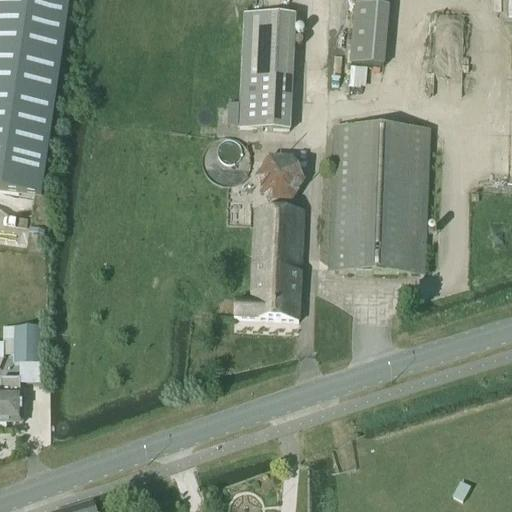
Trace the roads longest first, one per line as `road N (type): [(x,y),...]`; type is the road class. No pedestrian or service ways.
road 1 (secondary): [(0,505),(511,333)]
road 2 (track): [(364,302),(437,286),(454,252),(450,129),(405,88),(407,0)]
